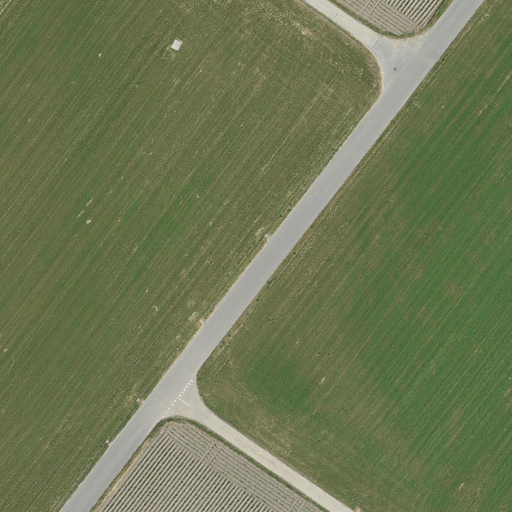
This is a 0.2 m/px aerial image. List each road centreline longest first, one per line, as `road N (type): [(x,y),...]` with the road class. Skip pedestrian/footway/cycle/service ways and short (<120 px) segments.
road 1 (unclassified): [(72,511),(466,0)]
road 2 (track): [(165,392),(339,511)]
road 3 (track): [(313,0),(411,70)]
